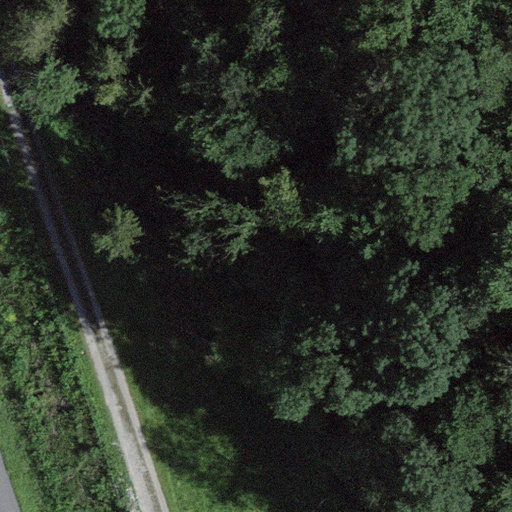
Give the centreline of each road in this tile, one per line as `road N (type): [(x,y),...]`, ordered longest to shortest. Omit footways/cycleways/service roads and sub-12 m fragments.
road 1 (unclassified): [(505,511),(472,404),(465,342),(476,115),(467,0)]
road 2 (track): [(0,68),(152,511)]
